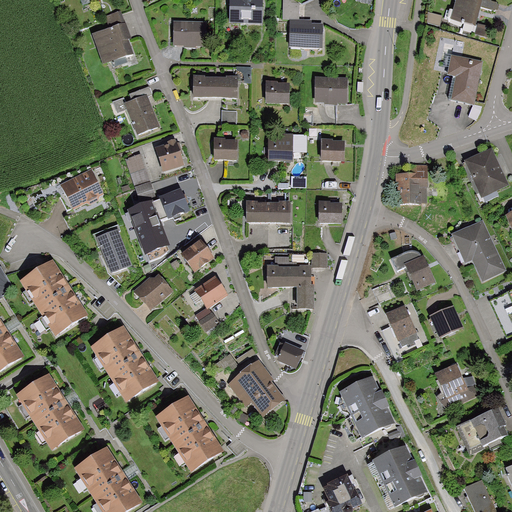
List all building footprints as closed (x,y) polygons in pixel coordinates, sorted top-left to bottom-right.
[(231,0),(231,24),(261,24),(261,0),(231,0)] [(299,21),(299,3),(292,3),(291,0),(283,0),(284,21),(290,21),(299,21)] [(456,0),(451,21),(476,27),(481,9),(495,12),(498,3),(486,0),(456,0)] [(131,39),(122,12),(107,17),(111,30),(92,36),(95,44),(97,44),(104,65),(134,55),(129,39),(131,39)] [(443,17),(430,13),(427,23),(440,27),(443,17)] [(311,24),(311,21),(299,21),(290,21),(290,50),(321,50),(322,24),(311,24)] [(204,23),(174,23),(174,47),(184,47),(184,49),(196,49),(196,47),(204,47),(204,23)] [(488,27),(478,24),(475,35),(485,38),(488,27)] [(483,62),(453,56),(449,76),(457,78),(452,101),(475,105),(483,62)] [(194,99),(216,99),(216,80),(205,80),(205,77),(194,77),(194,99)] [(227,80),(216,80),(216,99),(238,100),(238,77),(227,77),(227,80)] [(348,78),(316,78),(315,104),(325,104),(325,106),(337,106),(337,104),(347,104),(348,78)] [(279,82),(267,82),(266,105),(290,105),(290,85),(279,85),(279,82)] [(152,94),(150,88),(130,95),(132,102),(148,96),(152,94)] [(132,102),(125,105),(137,136),(160,127),(148,96),(132,102)] [(236,111),(222,112),(222,126),(236,126),(236,111)] [(314,127),(314,115),(304,114),(303,126),(314,127)] [(293,135),(269,135),(269,162),(292,163),(293,135)] [(186,167),(177,140),(168,143),(169,146),(156,150),(164,174),(186,167)] [(226,140),(215,140),(215,162),(237,162),(237,142),(226,142),(226,140)] [(333,141),(322,141),(322,163),(344,163),(344,142),(333,142),(333,141)] [(493,149),(466,162),(483,198),(510,186),(493,149)] [(151,182),(142,155),(126,160),(136,187),(151,182)] [(428,189),(428,166),(411,166),(411,175),(396,176),(396,205),(426,205),(426,189),(428,189)] [(103,194),(92,170),(61,184),(73,209),(87,202),(89,206),(100,200),(98,197),(103,194)] [(306,178),(294,179),(294,190),(307,189),(306,178)] [(156,198),(151,182),(136,187),(141,204),(156,198)] [(182,190),(160,199),(160,201),(168,220),(168,222),(174,220),(175,222),(182,219),(181,216),(191,212),(182,190)] [(152,202),(127,212),(145,257),(147,256),(150,262),(161,258),(170,251),(168,248),(170,247),(161,222),(168,220),(160,201),(153,204),(152,202)] [(247,224),(268,224),(268,206),(258,205),(258,202),(246,202),(247,224)] [(282,206),(268,206),(268,224),(290,224),(290,203),(282,203),(282,206)] [(331,203),(320,203),(320,225),(342,225),(342,205),(331,205),(331,203)] [(506,272),(482,220),(451,235),(465,264),(472,261),(483,282),(506,272)] [(120,231),(118,226),(93,235),(108,274),(110,275),(132,266),(119,232),(120,231)] [(215,260),(201,241),(181,255),(195,274),(215,260)] [(417,292),(436,283),(423,257),(422,258),(420,255),(415,252),(410,253),(406,255),(392,261),(398,272),(406,268),(417,292)] [(327,254),(313,254),(313,269),(327,269),(327,254)] [(312,287),(312,267),(300,267),(300,263),(289,263),(289,258),(276,258),(276,267),(268,267),(268,289),(298,289),(298,310),(314,310),(314,287),(312,287)] [(182,267),(177,260),(171,263),(176,271),(182,267)] [(54,262),(21,283),(56,337),(89,317),(54,262)] [(0,300),(4,298),(3,296),(15,290),(0,266),(0,300)] [(173,292),(158,276),(152,281),(150,278),(134,292),(151,311),(173,292)] [(207,311),(229,297),(216,277),(194,292),(207,311)] [(393,282),(374,291),(379,303),(399,295),(393,282)] [(511,291),(489,302),(505,335),(511,332),(511,291)] [(397,362),(425,349),(405,306),(386,316),(392,327),(383,332),(397,362)] [(441,339),(463,330),(453,308),(431,317),(441,339)] [(212,313),(199,322),(206,332),(219,324),(212,313)] [(0,319),(0,374),(25,359),(0,319)] [(124,328),(92,348),(127,403),(159,382),(124,328)] [(296,370),(304,352),(285,344),(284,348),(280,346),(276,356),(279,358),(278,362),(296,370)] [(254,355),(250,350),(233,361),(229,355),(219,362),(223,369),(228,366),(231,370),(254,355)] [(274,381),(259,361),(228,385),(246,409),(252,404),(263,419),(286,402),(271,383),(274,381)] [(457,365),(434,375),(445,400),(441,402),(448,410),(480,396),(475,385),(476,384),(473,377),(463,378),(457,365)] [(50,374),(16,396),(52,453),(86,431),(50,374)] [(373,379),(341,394),(362,439),(394,424),(387,410),(389,409),(381,392),(380,393),(373,379)] [(189,397),(156,417),(191,474),(224,454),(189,397)] [(484,450),(484,449),(488,447),(491,453),(504,447),(501,441),(509,437),(505,429),(508,427),(499,409),(457,429),(470,457),(484,450)] [(406,447),(373,463),(395,509),(428,494),(421,479),(423,478),(415,460),(412,462),(406,447)] [(108,448),(75,469),(101,511),(130,511),(143,504),(108,448)] [(351,511),(362,507),(348,478),(322,490),(326,498),(322,500),(325,507),(314,511),(351,511)] [(497,511),(483,481),(465,490),(475,511),(497,511)]
